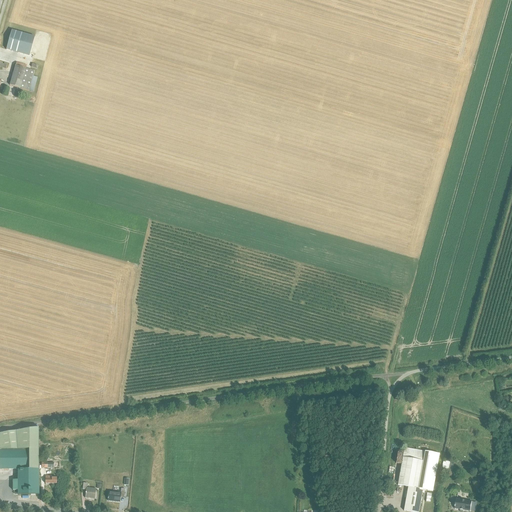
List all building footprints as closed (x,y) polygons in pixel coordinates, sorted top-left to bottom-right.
[(29,56),(35,37),(12,30),(6,50),(29,56)] [(26,70),(27,66),(17,63),(10,86),(29,92),(34,72),(26,70)] [(39,428),(0,433),(0,469),(18,470),(18,481),(13,481),(13,491),(18,491),(18,495),(39,495),(39,428)] [(404,448),(397,485),(408,487),(423,490),(432,492),(439,454),(404,448)] [(95,496),(96,489),(87,487),(88,483),(84,483),(83,489),(87,489),(86,498),(90,498),(90,496),(95,496)] [(404,510),(404,511),(410,511),(418,511),(423,490),(408,487),(404,510)] [(109,491),(108,501),(120,502),(120,497),(124,497),(125,489),(121,489),(121,493),(109,491)] [(472,501),(456,498),(455,508),(470,511),(472,501)]
